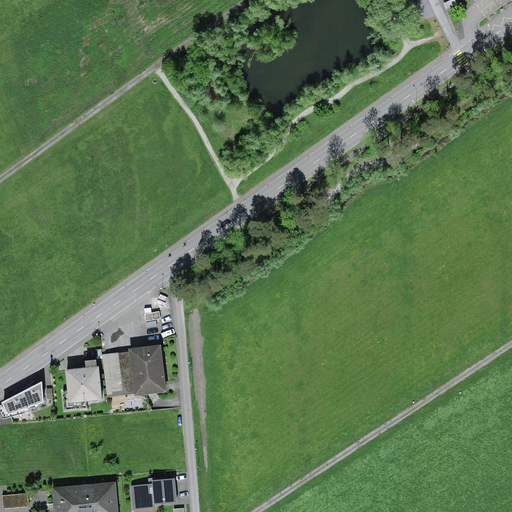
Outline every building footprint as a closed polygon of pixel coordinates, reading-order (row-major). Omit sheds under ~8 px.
[(148,324),(162,323),(161,312),(147,313),(148,324)] [(162,346),(131,350),(131,353),(135,395),(167,392),(162,346)] [(131,353),(104,356),(109,398),(135,395),(131,353)] [(87,369),(65,372),(67,389),(60,390),(63,411),(87,408),(86,401),(105,399),(102,368),(98,368),(97,360),(86,362),(87,369)] [(44,385),(5,404),(11,415),(45,402),(44,385)] [(151,487),(133,488),(134,506),(177,503),(176,481),(151,482),(151,487)] [(117,511),(115,486),(56,491),(58,511),(117,511)] [(28,494),(3,496),(4,509),(29,507),(28,494)]
